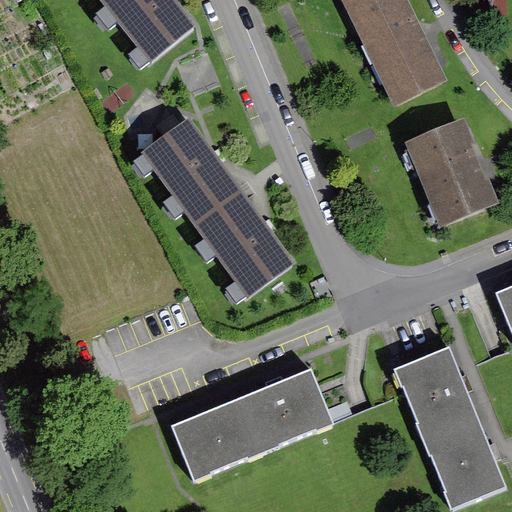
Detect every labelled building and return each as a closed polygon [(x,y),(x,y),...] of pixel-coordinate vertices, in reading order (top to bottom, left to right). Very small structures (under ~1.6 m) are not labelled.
[(162,0),(94,0),(94,1),(149,70),(192,36),(162,0)] [(334,0),(345,20),(383,0),(334,0)] [(383,0),(345,20),(393,112),(442,87),(396,0),(383,0)] [(140,160),(194,231),(237,199),(184,127),(140,160)] [(460,127),(406,148),(440,231),(493,209),(460,127)] [(194,231),(247,302),(290,270),(237,199),(194,231)] [(511,300),(498,306),(511,339),(511,300)] [(388,381),(416,450),(482,424),(454,355),(388,381)] [(314,383),(252,410),(272,456),(334,429),(314,383)] [(252,410),(190,437),(210,482),(272,456),(252,410)] [(416,450),(440,511),(462,511),(509,493),(482,424),(416,450)]
